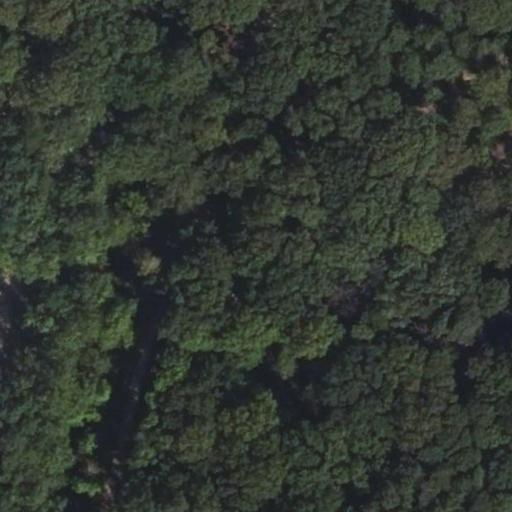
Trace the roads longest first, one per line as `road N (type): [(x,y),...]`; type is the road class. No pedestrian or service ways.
road 1 (track): [(186,186),(332,511)]
road 2 (track): [(104,511),(162,239),(186,186)]
road 3 (track): [(186,186),(101,146),(0,80)]
road 4 (track): [(186,186),(119,0)]
road 5 (track): [(162,239),(0,300)]
